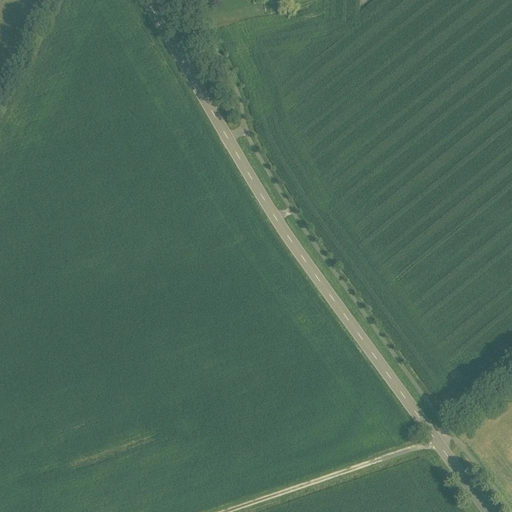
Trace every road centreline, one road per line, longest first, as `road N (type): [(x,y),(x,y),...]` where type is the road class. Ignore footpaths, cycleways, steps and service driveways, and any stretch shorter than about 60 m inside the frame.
road 1 (tertiary): [(487,511),(256,189),(146,0)]
road 2 (track): [(437,441),(231,511)]
